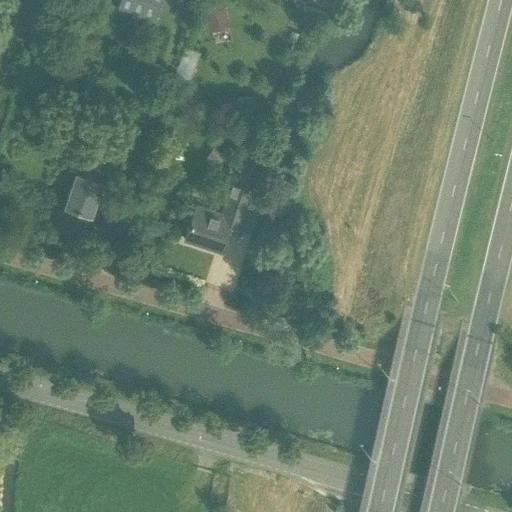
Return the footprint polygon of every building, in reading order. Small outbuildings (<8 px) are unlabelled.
[(119,0),(117,8),(130,12),(125,26),(147,33),(151,20),(155,21),(162,0),(119,0)] [(223,0),(210,0),(204,2),(213,28),(231,22),(223,0)] [(192,76),(197,49),(185,46),(180,74),(192,76)] [(75,171),(65,203),(90,212),(101,180),(84,174),(90,159),(85,157),(84,161),(72,157),(68,169),(75,171)] [(184,238),(220,250),(227,229),(239,233),(255,185),(233,178),(222,213),(195,204),(184,238)]
